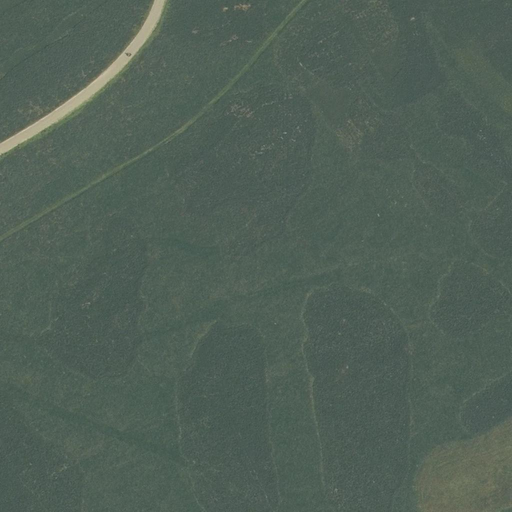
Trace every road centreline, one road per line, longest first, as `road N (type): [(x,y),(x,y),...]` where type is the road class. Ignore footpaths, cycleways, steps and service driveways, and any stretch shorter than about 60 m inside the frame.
road 1 (unknown): [(0,237),(177,129),(300,0)]
road 2 (unclassified): [(160,0),(111,70),(0,146)]
